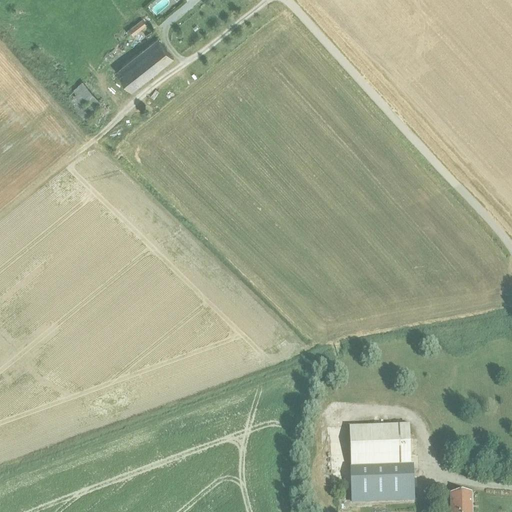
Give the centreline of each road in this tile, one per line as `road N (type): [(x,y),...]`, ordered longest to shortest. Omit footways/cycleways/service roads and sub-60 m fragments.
road 1 (unclassified): [(511,249),(285,0)]
road 2 (unknown): [(95,135),(273,0)]
